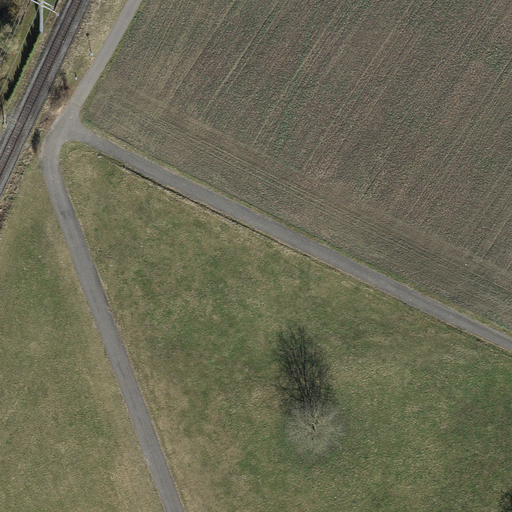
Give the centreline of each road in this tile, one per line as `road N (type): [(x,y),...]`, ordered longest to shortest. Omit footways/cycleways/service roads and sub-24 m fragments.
road 1 (track): [(131,0),(48,170),(171,511)]
road 2 (track): [(67,127),(511,345)]
